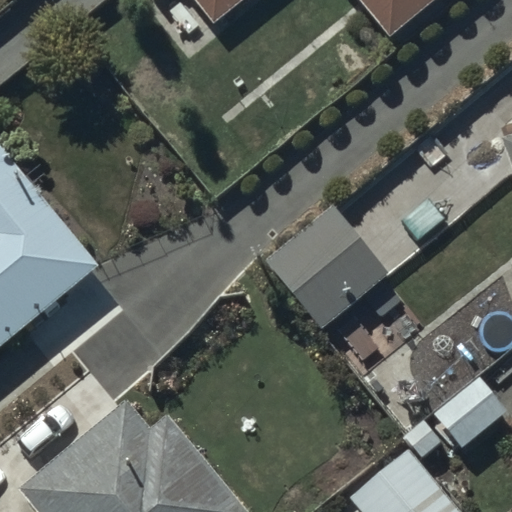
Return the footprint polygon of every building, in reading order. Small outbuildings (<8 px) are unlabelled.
[(250,0),(189,0),(195,7),(173,25),(187,43),(210,25),(213,30),(250,0)] [(353,0),(389,43),(441,0),(353,0)] [(373,64),(335,18),(311,38),(347,85),(373,64)] [(511,143),(501,147),(511,179),(511,143)] [(100,272),(0,149),(0,355),(45,318),(48,322),(61,310),(58,307),(100,272)] [(389,280),(332,214),(264,267),(321,334),(389,280)] [(475,377),(424,422),(403,440),(422,461),(447,438),(462,454),(507,413),(475,377)] [(129,405),(21,496),(34,511),(247,511),(217,476),(228,466),(191,422),(180,431),(170,419),(153,434),(129,405)] [(454,511),(407,455),(349,504),(355,511),(454,511)]
